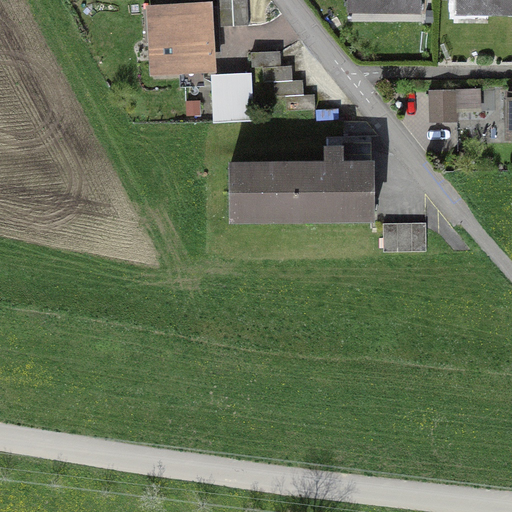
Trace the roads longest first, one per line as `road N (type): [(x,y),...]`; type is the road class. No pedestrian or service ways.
road 1 (motorway): [(511,387),(0,311)]
road 2 (motorway): [(0,364),(511,433)]
road 3 (residential): [(511,506),(317,488),(0,442)]
road 4 (residential): [(511,274),(287,0)]
